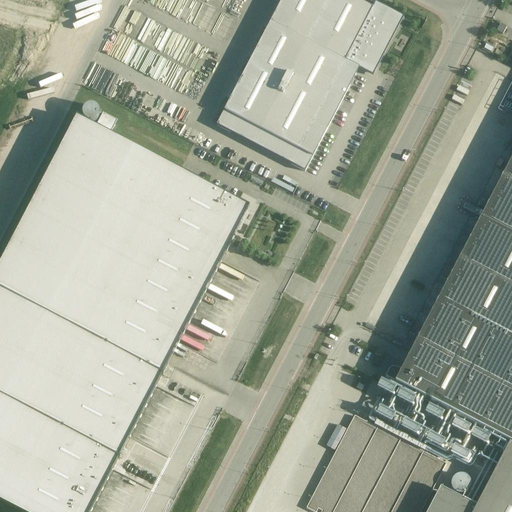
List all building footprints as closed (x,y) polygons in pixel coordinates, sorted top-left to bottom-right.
[(312,158),(358,70),(373,77),(403,19),(375,4),(372,9),(354,0),(282,0),(224,112),(312,158)] [(497,32),(503,35),(506,28),(501,25),(500,25),(497,32)] [(124,122),(128,114),(113,108),(116,101),(103,95),(96,109),(124,122)] [(117,122),(103,114),(97,126),(111,133),(117,122)] [(0,503),(16,511),(90,511),(118,460),(119,460),(120,459),(119,459),(162,377),(163,376),(162,376),(230,245),(229,244),(233,235),(235,236),(242,224),(240,223),(246,210),(236,205),(237,203),(76,119),(0,264),(0,503)] [(511,159),(410,353),(410,354),(405,364),(403,368),(402,369),(402,370),(401,370),(400,371),(399,371),(398,371),(397,371),(396,370),(395,370),(394,370),(393,370),(392,370),(391,370),(390,371),(389,371),(389,372),(388,373),(385,379),(390,382),(511,445),(511,159)] [(205,332),(208,326),(201,323),(198,329),(205,332)] [(193,340),(200,342),(202,336),(195,334),(193,340)] [(145,511),(158,481),(161,483),(166,471),(135,458),(131,466),(123,487),(116,484),(104,511),(145,511)]
